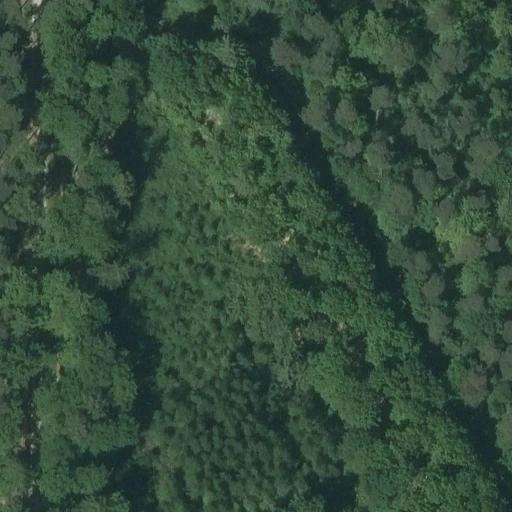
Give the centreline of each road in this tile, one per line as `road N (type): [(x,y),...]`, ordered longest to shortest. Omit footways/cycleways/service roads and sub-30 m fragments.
road 1 (track): [(30,511),(42,0)]
road 2 (track): [(103,0),(175,37),(235,49),(265,41),(300,0)]
